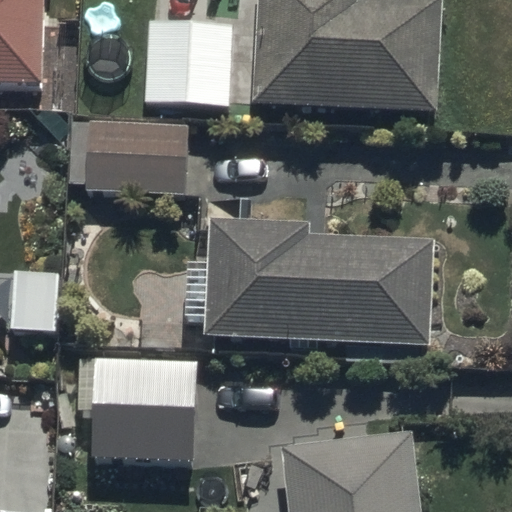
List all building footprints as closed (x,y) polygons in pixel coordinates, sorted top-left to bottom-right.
[(0,0),(0,95),(45,97),(46,0),(0,0)] [(373,0),(254,0),(251,117),(436,124),(441,5),(373,3),(373,0)] [(233,36),(148,32),(144,114),(229,118),(233,36)] [(189,133),(71,131),(69,195),(86,195),(86,203),(188,205),(189,133)] [(212,230),(211,273),(188,272),(187,329),(209,329),(209,354),(433,359),(435,252),(308,249),(308,232),(212,230)] [(198,360),(96,357),(93,458),(195,461),(198,360)] [(424,511),(413,442),(282,458),(291,511),(424,511)]
